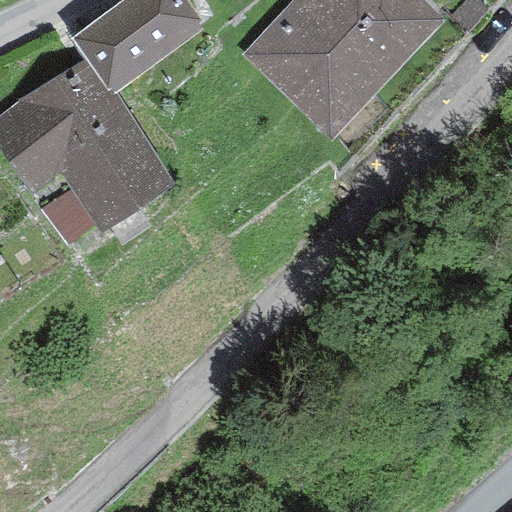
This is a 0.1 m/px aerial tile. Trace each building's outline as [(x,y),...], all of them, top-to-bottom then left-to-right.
[(122,0),(120,2),(161,59),(202,30),(197,24),(200,22),(185,0),(122,0)] [(423,0),(291,0),(240,56),(329,140),(443,19),(423,0)] [(488,9),(478,0),(465,0),(450,16),(467,32),(488,9)] [(161,59),(120,2),(70,38),(85,59),(107,91),(110,89),(113,93),(115,91),(161,59)] [(60,174),(136,126),(115,91),(113,93),(110,89),(107,91),(85,59),(17,102),(0,116),(0,149),(32,194),(60,174)] [(136,126),(60,174),(71,192),(41,211),(62,244),(94,224),(100,233),(174,186),(136,126)]
